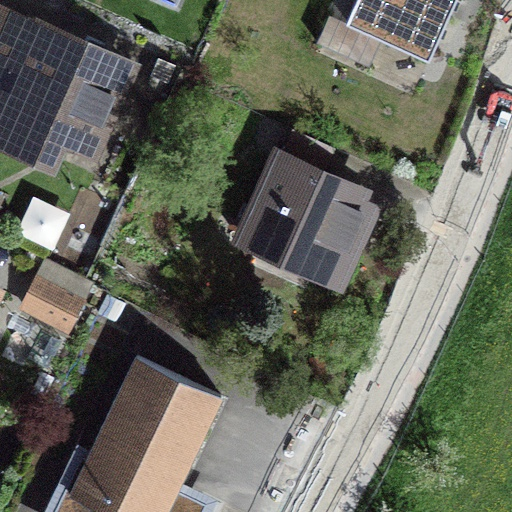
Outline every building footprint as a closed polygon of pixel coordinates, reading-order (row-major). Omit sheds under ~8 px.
[(455,0),(355,0),(346,21),(430,58),(455,0)] [(37,36),(0,19),(0,139),(9,144),(22,115),(91,145),(126,64),(41,27),(37,36)] [(360,192),(280,156),(244,235),(324,272),(338,241),(354,249),(370,213),(354,205),(360,192)] [(47,261),(24,305),(68,328),(91,284),(47,261)] [(137,355),(60,511),(191,511),(198,499),(176,489),(221,396),(137,355)]
